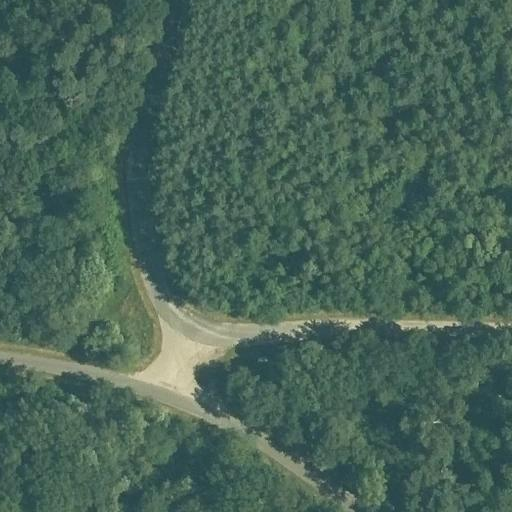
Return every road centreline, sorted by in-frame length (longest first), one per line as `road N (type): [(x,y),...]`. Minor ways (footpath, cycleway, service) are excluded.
road 1 (unclassified): [(181,406),(201,333),(164,305),(141,184),(149,123),(188,0)]
road 2 (track): [(201,333),(236,341),(381,328),(511,331)]
road 3 (unclassified): [(349,511),(315,480),(181,406)]
road 4 (residential): [(181,406),(52,369),(0,366)]
